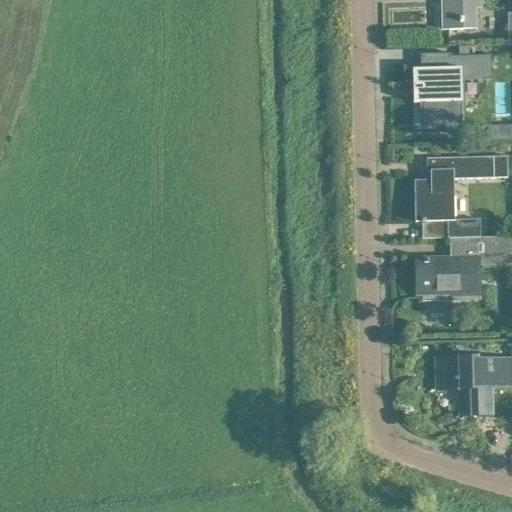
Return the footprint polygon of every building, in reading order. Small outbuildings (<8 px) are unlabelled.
[(440,0),(441,30),(463,30),(476,29),(476,24),(475,0),(440,0)] [(418,31),(417,50),(445,52),(446,32),(418,31)] [(416,70),(412,70),(413,103),(417,103),(421,103),(422,123),(441,123),(441,129),(461,129),(461,128),(460,78),(485,77),(484,58),(484,56),(450,57),(450,54),(420,55),(420,70),(416,70)] [(511,127),(489,128),(490,142),(511,141),(511,127)] [(483,219),(440,220),(439,193),(452,193),(452,180),(492,179),(507,178),(507,157),(491,157),(491,158),(426,159),(426,173),(430,173),(430,181),(414,181),(415,223),(422,223),(422,240),(483,238),(483,237),(483,219)] [(511,236),(483,237),(483,238),(483,258),(483,260),(511,259),(511,236)] [(479,294),(478,258),(450,259),(450,260),(427,261),(427,259),(424,259),(424,261),(416,261),(417,294),(451,293),(451,295),(479,294)] [(476,358),(435,359),(436,390),(459,390),(460,416),(491,416),(490,389),(511,388),(511,361),(488,362),(488,367),(476,367),(476,358)]
